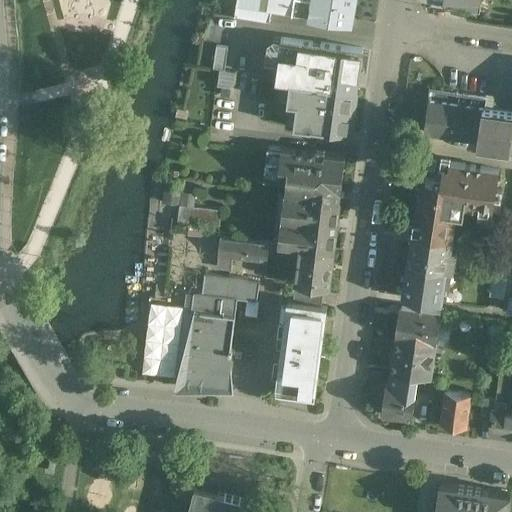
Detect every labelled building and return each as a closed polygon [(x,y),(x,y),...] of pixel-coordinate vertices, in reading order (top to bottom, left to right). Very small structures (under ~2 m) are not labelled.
[(294,0),(237,0),(237,3),(293,13),(294,0)] [(353,0),(311,0),(309,16),(349,23),(353,0)] [(444,0),(444,7),(480,12),(481,0),(444,0)] [(215,66),(236,67),(236,13),(216,13),(215,66)] [(362,48),(321,42),(321,43),(282,37),(277,76),(318,83),(357,88),(362,48)] [(277,76),(270,76),(259,75),(257,84),(262,86),(256,118),(292,123),(294,117),(312,122),(313,123),(316,97),(317,97),(318,83),(277,76)] [(357,88),(318,83),(317,97),(316,97),(313,123),(312,122),(311,125),(351,131),(354,110),(353,110),(356,89),(357,89),(357,88)] [(457,92),(427,88),(421,130),(451,134),(455,103),(457,92)] [(485,97),(458,93),(458,92),(457,92),(455,103),(456,103),(456,105),(482,109),(483,107),(485,107),(486,96),(485,96),(485,97)] [(482,109),(456,105),(456,103),(455,103),(451,134),(452,134),(452,133),(478,137),(482,109)] [(511,110),(485,107),(483,107),(482,109),(478,137),(477,143),(487,145),(509,148),(511,130),(511,110)] [(509,148),(487,145),(486,154),(508,157),(509,148)] [(313,150),(282,147),(278,179),(287,180),(286,192),(340,198),(345,155),(316,152),(316,151),(313,150)] [(442,177),(437,180),(426,179),(425,184),(420,183),(412,233),(453,239),(457,211),(464,212),(465,206),(493,210),(499,169),(449,161),(449,167),(443,166),(442,177)] [(340,198),(286,192),(279,244),(301,246),(334,250),(340,198)] [(453,239),(412,233),(407,265),(447,271),(449,251),(451,252),(453,239)] [(147,235),(146,285),(163,285),(164,236),(147,235)] [(270,243),(221,237),(218,267),(231,268),(233,257),(268,261),(268,256),(270,243)] [(279,244),(270,243),(268,256),(290,258),(294,255),(300,255),(301,246),(279,244)] [(334,250),(301,246),(300,255),(296,281),(330,285),(334,250)] [(447,271),(407,265),(402,296),(442,302),(447,271)] [(248,279),(205,274),(203,293),(199,293),(199,294),(195,293),(193,310),(184,309),(184,310),(176,376),(189,377),(189,379),(227,383),(231,352),(232,352),(233,347),(231,347),(236,314),(235,314),(237,296),(255,298),(257,281),(248,280),(248,279)] [(326,306),(288,301),(276,385),(298,388),(315,390),(321,346),(326,306)] [(441,312),(400,306),(397,322),(394,322),(393,334),(395,334),(395,337),(396,337),(437,342),(441,312)] [(437,342),(396,337),(391,372),(400,373),(418,376),(431,378),(437,342)] [(399,384),(386,382),(382,414),(412,418),(418,376),(400,373),(399,384)] [(471,394),(446,391),(442,422),(467,426),(471,394)] [(496,399),(483,397),(480,420),(492,422),(493,411),(494,411),(496,399)] [(511,413),(494,411),(493,411),(492,422),(491,429),(511,432),(511,413)] [(509,511),(511,492),(440,482),(436,511),(509,511)] [(244,511),(248,499),(215,490),(217,485),(207,483),(205,488),(195,485),(187,511),(244,511)]
